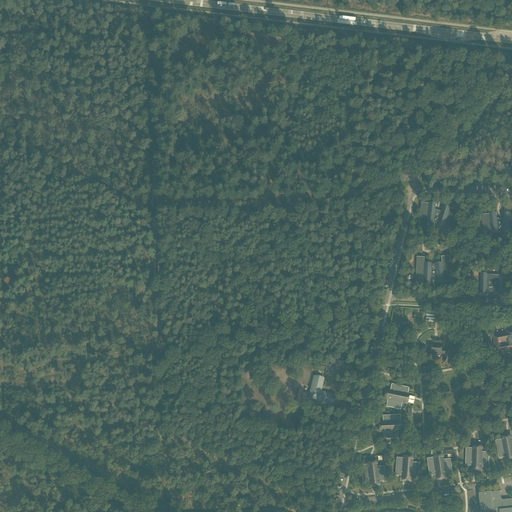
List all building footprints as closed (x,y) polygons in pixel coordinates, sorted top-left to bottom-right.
[(429,203),(428,203),(428,204),(421,203),(418,228),(426,229),(426,223),(433,224),(434,223),(437,224),(437,225),(443,227),(442,233),(449,235),(449,234),(456,211),(457,210),(449,208),(450,207),(449,207),(448,211),(442,209),(443,205),(442,205),(441,212),(435,210),(436,204),(435,204),(435,207),(428,206),(429,203)] [(489,213),(489,214),(481,215),(482,215),(484,240),(492,240),(491,234),(498,233),(498,232),(502,232),(502,233),(509,234),(508,240),(511,239),(511,214),(510,214),(510,213),(510,217),(503,216),(503,213),(503,219),(497,219),(496,212),(496,213),(496,216),(489,217),(489,213)] [(448,256),(441,257),(441,263),(434,264),(434,265),(431,265),(431,263),(424,263),(424,257),(416,257),(417,258),(416,282),(415,282),(415,283),(423,283),(423,284),(423,280),(430,281),(430,284),(430,277),(436,278),(437,284),(437,281),(444,280),(444,283),(444,282),(452,281),(451,281),(448,256)] [(487,274),(481,273),(480,293),(486,294),(487,292),(499,293),(498,294),(505,294),(505,274),(499,274),(499,275),(487,275),(487,274)] [(426,322),(434,323),(435,311),(427,310),(426,322)] [(493,336),(497,354),(501,354),(500,352),(503,352),(503,353),(507,352),(507,351),(510,351),(511,354),(511,353),(511,331),(510,330),(506,331),(507,334),(504,335),(504,334),(500,334),(500,336),(497,336),(497,335),(493,336)] [(402,343),(402,351),(409,351),(410,343),(402,343)] [(445,364),(450,365),(451,351),(441,350),(442,346),(427,344),(427,353),(444,355),(443,363),(445,364)] [(317,377),(313,376),(308,400),(334,406),(336,395),(321,392),(324,380),(317,378),(317,377)] [(409,388),(391,385),(390,392),(386,391),(386,392),(385,398),(385,399),(384,399),(387,400),(386,407),(401,410),(402,402),(403,403),(404,395),(407,396),(409,388)] [(400,415),(382,416),(383,423),(379,424),(380,431),(380,432),(379,432),(382,432),(383,439),(398,438),(398,432),(398,431),(398,424),(398,423),(401,423),(400,415)] [(503,439),(495,441),(499,458),(506,457),(507,461),(507,460),(511,459),(511,441),(504,442),(503,439)] [(474,448),(466,448),(466,466),(473,466),(473,470),(480,470),(481,470),(481,467),(488,468),(489,452),(481,452),(474,451),(474,448)] [(435,457),(427,458),(429,476),(436,475),(437,479),(438,479),(444,478),(445,478),(445,475),(452,474),(450,459),(442,460),(442,459),(435,460),(435,457)] [(405,458),(397,458),(395,476),(403,476),(402,480),(403,480),(410,480),(410,481),(411,478),(418,478),(419,463),(412,462),(404,461),(405,458)] [(369,464),(361,465),(363,483),(370,482),(371,486),(378,485),(379,485),(379,482),(386,481),(384,466),(376,467),(376,466),(369,467),(369,464)] [(501,491),(479,494),(479,498),(480,511),(511,511),(511,499),(503,500),(501,499),(500,492),(501,492),(501,491)]
